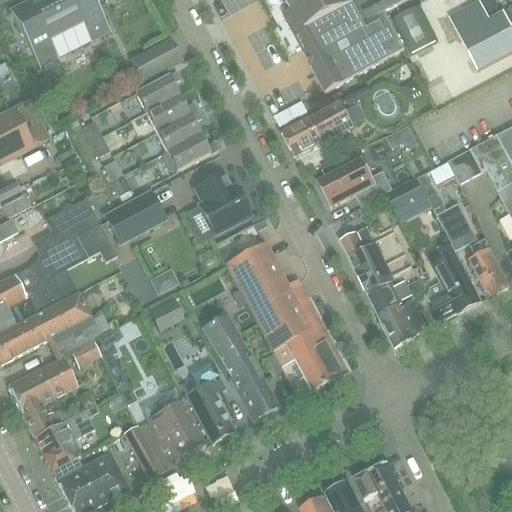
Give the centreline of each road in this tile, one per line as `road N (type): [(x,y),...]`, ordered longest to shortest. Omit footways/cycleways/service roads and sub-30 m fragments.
road 1 (residential): [(388,404),(177,0)]
road 2 (residential): [(193,511),(388,404)]
road 3 (residential): [(388,404),(511,339)]
road 4 (residential): [(442,511),(388,404)]
